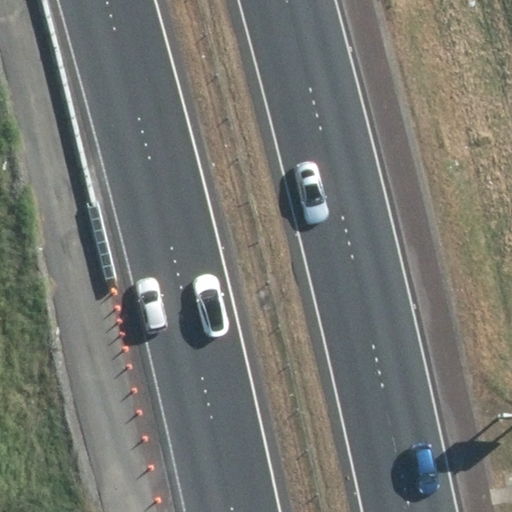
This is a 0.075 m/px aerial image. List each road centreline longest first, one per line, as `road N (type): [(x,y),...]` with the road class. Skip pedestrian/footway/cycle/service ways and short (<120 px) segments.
road 1 (motorway): [(230,511),(204,377),(102,0)]
road 2 (motorway): [(282,0),(407,511)]
